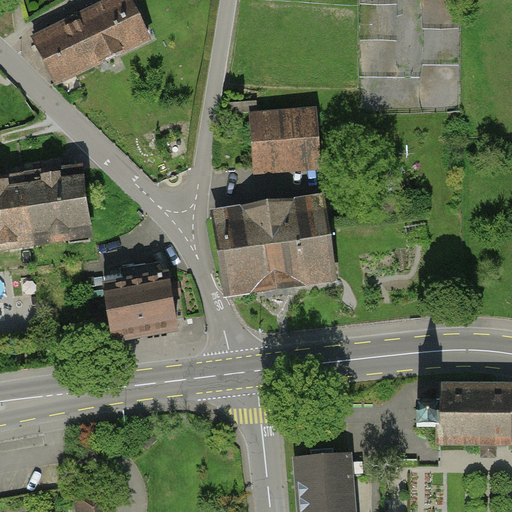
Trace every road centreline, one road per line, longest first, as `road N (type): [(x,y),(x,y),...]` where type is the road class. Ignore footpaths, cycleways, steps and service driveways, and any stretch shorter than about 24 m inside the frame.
road 1 (residential): [(244,373),(187,224),(0,51)]
road 2 (primary): [(244,373),(450,350),(511,355)]
road 3 (primary): [(0,407),(244,373)]
road 4 (tertiary): [(271,511),(258,394),(244,373)]
